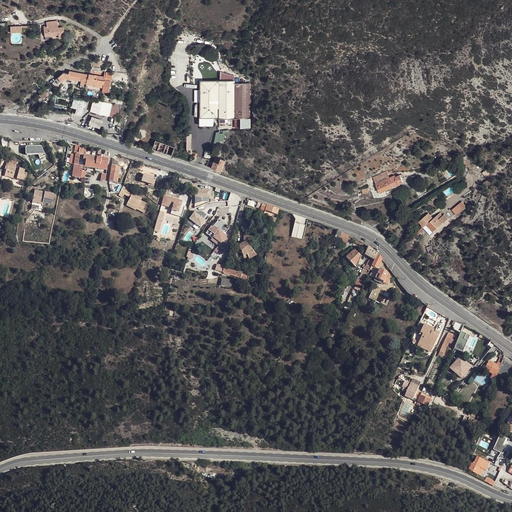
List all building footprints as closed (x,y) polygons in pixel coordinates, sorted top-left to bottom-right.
[(45,34),(59,33),(59,26),(58,22),(52,23),(45,24),(45,34)] [(68,73),(64,72),(57,77),(60,79),(62,77),(64,77),(68,77),(68,79),(74,81),(75,79),(86,80),(87,76),(88,73),(68,70),(68,73)] [(105,76),(104,78),(110,79),(112,72),(104,71),(103,75),(105,76)] [(85,86),(109,91),(110,83),(104,82),(104,79),(94,77),(94,74),(88,73),(88,76),(87,76),(86,80),(85,86)] [(218,79),(199,78),(199,116),(213,116),(218,116),(218,79)] [(233,78),(218,79),(218,116),(250,115),(249,79),(234,79),(233,78)] [(41,98),(47,93),(44,88),(37,94),(41,98)] [(73,101),(71,106),(75,108),(81,110),(84,100),(74,97),(73,101)] [(112,104),(94,100),(90,111),(109,116),(112,104)] [(103,119),(92,116),(89,124),(100,128),(103,119)] [(216,132),(214,143),(223,145),(225,134),(216,132)] [(155,139),(151,148),(171,155),(174,145),(155,139)] [(39,147),(22,147),(23,155),(28,155),(28,153),(34,153),(35,155),(37,159),(43,156),(39,147)] [(72,177),(81,179),(82,166),(78,165),(79,154),(78,154),(76,153),(75,155),(75,157),(74,165),(72,177)] [(83,159),(86,159),(85,167),(106,170),(108,159),(88,156),(85,155),(84,155),(83,159)] [(220,170),(222,163),(218,162),(219,157),(214,156),(211,168),(220,170)] [(16,166),(12,165),(11,167),(7,166),(4,177),(25,183),(27,175),(24,174),(25,171),(16,168),(16,166)] [(109,182),(116,183),(117,181),(117,177),(118,174),(119,167),(112,166),(109,182)] [(377,185),(380,193),(392,187),(389,180),(377,185)] [(127,188),(123,186),(118,196),(128,201),(126,206),(135,210),(136,210),(144,213),(149,204),(140,200),(142,198),(132,193),(134,190),(128,187),(127,188)] [(209,190),(194,190),(194,197),(192,197),(189,207),(194,205),(201,203),(201,197),(209,198),(209,190)] [(53,195),(34,191),(31,204),(41,206),(41,205),(51,207),(53,195)] [(179,199),(165,195),(162,204),(173,207),(172,209),(183,213),(185,206),(181,205),(177,204),(179,199)] [(462,201),(451,209),(455,215),(466,207),(462,201)] [(173,207),(162,204),(160,210),(182,217),(183,213),(172,209),(173,207)] [(277,216),(278,210),(262,204),(260,210),(265,212),(273,215),(277,216)] [(203,212),(195,212),(189,219),(201,228),(206,221),(203,219),(207,215),(203,212)] [(426,225),(434,234),(449,220),(444,215),(442,217),(439,214),(434,220),(431,222),(426,217),(420,224),(423,227),(426,225)] [(210,227),(205,234),(211,239),(210,241),(222,250),(226,245),(225,244),(226,240),(225,238),(225,237),(223,235),(227,229),(217,221),(211,228),(210,227)] [(426,225),(423,227),(423,228),(430,237),(434,234),(426,225)] [(349,237),(338,231),(334,238),(346,243),(349,237)] [(255,236),(243,236),(243,242),(236,245),(233,244),(230,255),(236,257),(237,252),(241,253),(243,257),(247,255),(249,259),(256,255),(247,244),(249,242),(256,242),(255,236)] [(364,248),(365,246),(352,239),(351,241),(364,248)] [(376,255),(368,247),(364,255),(371,259),(374,261),(376,255)] [(360,257),(354,251),(345,258),(352,266),(354,269),(360,257)] [(371,259),(364,255),(362,260),(369,264),(371,259)] [(369,270),(367,276),(375,280),(379,271),(379,270),(377,269),(381,260),(376,255),(374,261),(369,270)] [(215,264),(213,271),(216,271),(222,273),(224,264),(221,264),(220,266),(215,264)] [(224,264),(222,273),(245,281),(248,274),(247,274),(247,272),(242,270),(243,270),(224,264)] [(365,268),(360,278),(365,281),(365,279),(367,276),(369,270),(367,269),(365,268)] [(379,271),(375,280),(383,284),(383,283),(387,275),(379,271)] [(365,281),(360,278),(358,277),(354,285),(360,288),(365,281)] [(231,287),(231,280),(221,278),(220,285),(231,287)] [(339,297),(341,298),(347,285),(345,283),(339,297)] [(421,318),(425,310),(419,306),(417,310),(416,313),(421,318)] [(460,333),(463,326),(453,322),(451,326),(453,326),(452,329),(460,333)] [(432,328),(423,324),(419,333),(421,335),(420,336),(417,344),(426,348),(427,346),(432,349),(439,333),(434,331),(433,333),(431,331),(432,329),(432,328)] [(460,333),(453,350),(458,352),(460,349),(461,349),(465,341),(463,340),(466,335),(460,333)] [(455,341),(446,337),(438,356),(442,358),(449,343),(454,345),(455,341)] [(467,342),(465,341),(461,349),(460,349),(458,352),(462,353),(467,342)] [(458,360),(452,367),(463,376),(469,369),(469,366),(461,360),(458,360)] [(511,367),(502,361),(501,364),(496,377),(507,382),(511,368),(511,367)] [(496,380),(496,377),(501,364),(497,362),(495,365),(488,362),(484,370),(491,375),(489,378),(495,382),(496,380)] [(479,373),(475,382),(485,387),(489,378),(479,373)] [(417,403),(421,395),(421,393),(416,390),(417,389),(410,386),(411,384),(404,381),(401,387),(402,388),(406,390),(405,393),(403,396),(417,403)] [(427,408),(431,399),(421,395),(417,403),(427,408)] [(448,418),(450,411),(438,407),(435,413),(448,418)] [(471,426),(474,420),(468,418),(466,423),(471,426)] [(511,420),(511,423),(510,425),(507,423),(503,431),(511,434),(511,420)] [(507,463),(511,455),(511,443),(507,441),(508,439),(500,436),(490,455),(507,463)] [(476,458),(470,473),(480,477),(483,472),(486,474),(489,465),(476,458)] [(494,485),(495,481),(487,477),(485,480),(494,485)]
